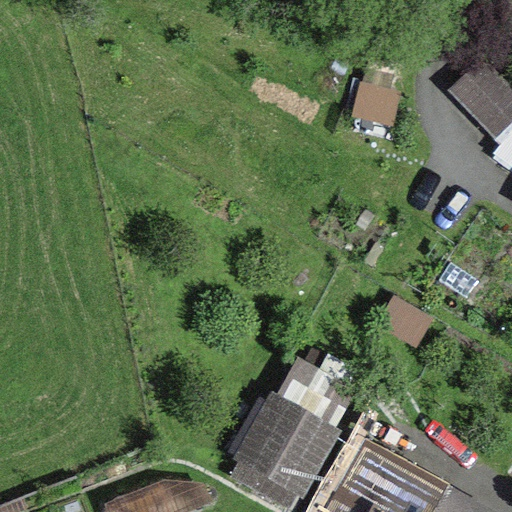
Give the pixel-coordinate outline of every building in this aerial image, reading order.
[(389,0),(384,17),(409,24),(416,0),(389,0)] [(454,90),(497,134),(511,119),(511,93),(482,63),(454,90)] [(511,131),(496,153),(511,164),(511,131)] [(299,366),(277,405),(327,434),(349,394),(299,366)] [(287,506),(327,434),(277,405),(236,476),(287,506)] [(464,511),(370,458),(339,511),(464,511)] [(168,511),(200,501),(189,468),(110,495),(115,511),(168,511)]
